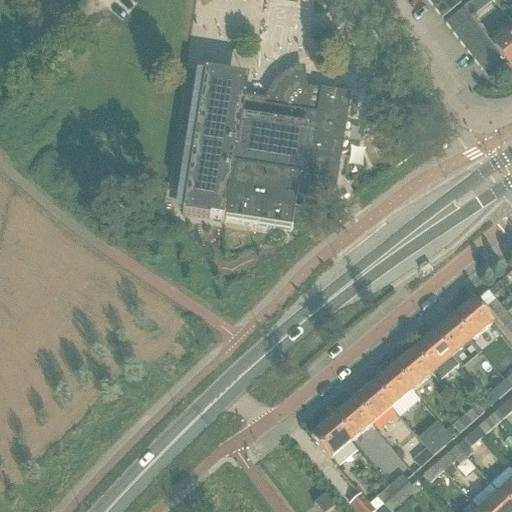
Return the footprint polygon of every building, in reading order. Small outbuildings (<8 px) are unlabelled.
[(428,0),(427,1),(434,11),(447,0),(428,0)] [(455,0),(447,0),(434,11),(441,20),(460,5),(455,0)] [(477,15),(469,5),(463,10),(470,20),(477,15)] [(470,20),(463,10),(445,25),(452,34),(470,20)] [(470,20),(452,34),(459,43),(478,29),(470,20)] [(485,38),(478,29),(459,43),(466,53),(485,38)] [(511,34),(493,49),(499,56),(511,73),(511,72),(511,34)] [(492,48),(485,38),(466,53),(473,62),(492,48)] [(499,56),(493,49),(492,48),(473,62),(480,71),(499,56)] [(182,213),(182,216),(209,221),(209,219),(225,221),(224,223),(291,233),(294,211),(298,190),(308,191),(335,195),(350,96),(319,92),(318,100),(304,98),(296,78),(291,80),(286,84),(281,88),(277,92),(274,98),(272,103),(264,102),(235,98),(236,91),(229,90),(231,77),(204,73),(203,76),(182,213)] [(493,301),(485,308),(496,321),(504,314),(493,301)] [(473,304),(452,321),(470,344),(492,326),(483,317),(484,316),(482,313),(481,314),(473,304)] [(511,322),(505,314),(497,320),(511,338),(511,322)] [(470,344),(452,321),(431,338),(450,361),(470,344)] [(450,361),(431,338),(411,355),(430,377),(431,377),(438,385),(457,369),(450,361)] [(411,355),(391,372),(410,394),(430,377),(411,355)] [(391,372),(371,388),(390,411),(410,394),(391,372)] [(511,376),(503,384),(510,392),(511,390),(511,376)] [(503,384),(484,401),(491,409),(510,392),(503,384)] [(371,388),(351,405),(370,428),(390,411),(371,388)] [(511,413),(511,399),(494,415),(501,423),(511,413)] [(465,417),(464,418),(471,426),(491,409),(484,401),(474,409),(465,417)] [(370,428),(351,405),(331,422),(350,444),(370,428)] [(501,423),(494,415),(474,433),(481,440),(501,423)] [(471,426),(464,418),(451,429),(458,437),(471,426)] [(350,444),(331,422),(310,439),(329,462),(350,444)] [(437,425),(417,442),(425,452),(432,460),(452,442),(437,425)] [(474,433),(454,450),(462,458),(481,440),(474,433)] [(454,450),(435,467),(442,475),(462,458),(454,450)] [(425,452),(413,462),(420,470),(432,460),(425,452)] [(442,475),(435,467),(424,477),(431,485),(442,475)] [(401,478),(386,491),(393,499),(408,485),(401,478)] [(511,511),(511,482),(497,497),(510,511),(511,511)] [(415,493),(408,485),(393,499),(400,507),(415,493)] [(393,499),(386,491),(376,500),(383,507),(393,499)] [(373,511),(360,496),(359,497),(348,506),(353,511),(373,511)] [(324,497),(313,505),(318,511),(329,511),(334,509),(324,497)] [(510,511),(497,497),(479,511),(510,511)] [(393,499),(383,507),(386,511),(393,511),(400,507),(393,499)]
